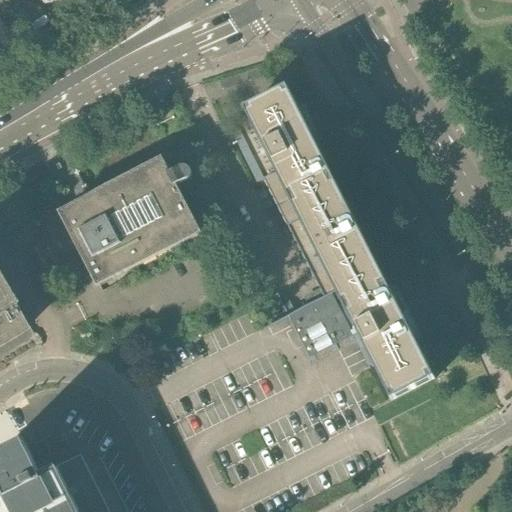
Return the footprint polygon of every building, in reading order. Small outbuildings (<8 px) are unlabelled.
[(392,401),(405,394),(435,380),(288,90),(246,111),(276,172),(263,179),(288,228),(289,228),(325,299),(290,316),(289,317),(300,337),(310,358),(353,336),(342,314),(347,311),(358,334),(392,401)] [(91,198),(60,214),(97,286),(199,232),(177,189),(187,183),(189,182),(190,180),(191,178),(192,176),(191,174),(190,171),(188,170),(186,169),(183,169),(180,170),(170,175),(168,169),(169,169),(164,158),(90,196),(91,198)] [(264,265),(260,256),(254,258),(259,268),(264,265)] [(0,368),(36,347),(40,347),(41,343),(36,334),(33,333),(0,277),(0,368)] [(275,324),(289,317),(290,316),(280,296),(265,303),(275,324)] [(110,511),(83,457),(77,445),(37,465),(26,443),(0,456),(0,511),(110,511)]
